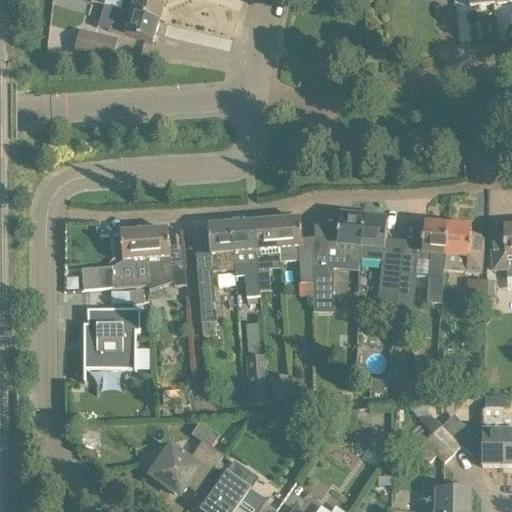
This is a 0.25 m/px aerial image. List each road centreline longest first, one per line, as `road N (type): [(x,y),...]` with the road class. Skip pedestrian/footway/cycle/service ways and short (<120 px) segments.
road 1 (residential): [(46,220),(457,188),(496,164)]
road 2 (residential): [(117,511),(75,481),(43,404),(46,220)]
road 3 (residential): [(46,220),(51,195),(69,177),(239,161),(250,145),(252,98)]
road 4 (residential): [(252,98),(0,115)]
road 5 (residential): [(309,104),(319,131),(342,150),(496,164)]
road 6 (residential): [(309,104),(350,82),(511,65)]
